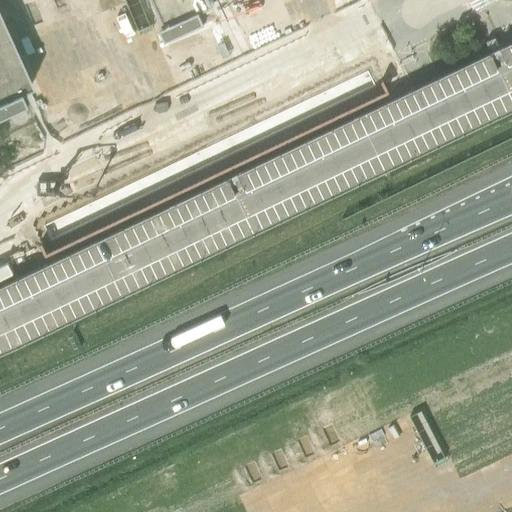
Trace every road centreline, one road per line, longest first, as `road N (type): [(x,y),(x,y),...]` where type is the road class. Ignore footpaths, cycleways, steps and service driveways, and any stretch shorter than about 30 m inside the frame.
road 1 (motorway): [(0,483),(511,253)]
road 2 (motorway): [(511,200),(0,429)]
